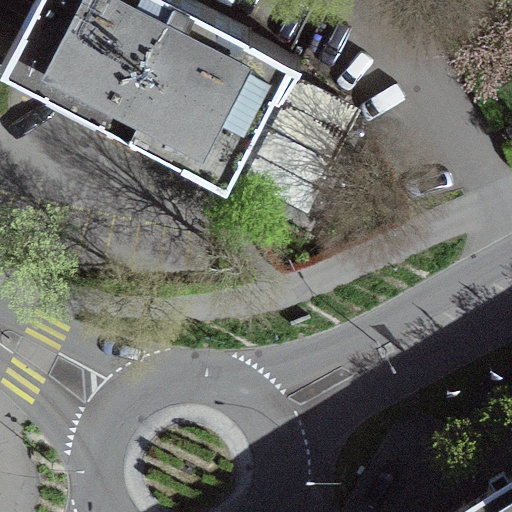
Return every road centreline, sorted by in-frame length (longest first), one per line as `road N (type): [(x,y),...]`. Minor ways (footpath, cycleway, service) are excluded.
road 1 (tertiary): [(261,412),(511,279)]
road 2 (tertiary): [(261,412),(219,380),(192,374),(165,376),(119,402)]
road 3 (residential): [(0,333),(119,402)]
